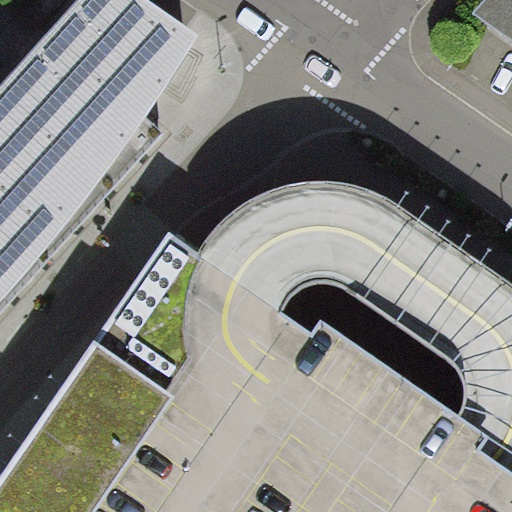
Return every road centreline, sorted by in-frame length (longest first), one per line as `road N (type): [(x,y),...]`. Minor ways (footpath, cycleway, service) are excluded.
road 1 (residential): [(309,54),(0,388)]
road 2 (residential): [(309,54),(511,190)]
